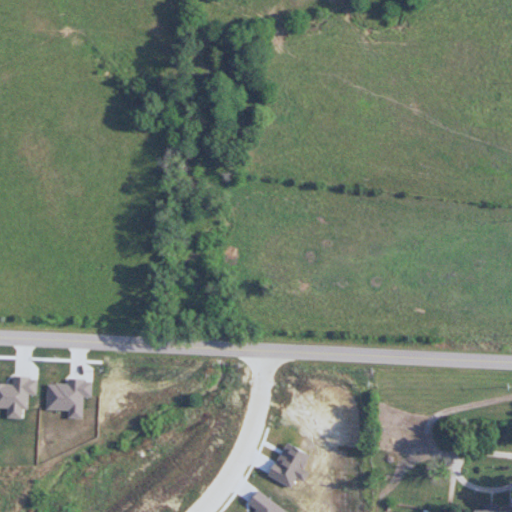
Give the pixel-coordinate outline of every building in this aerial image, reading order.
[(0,384),(0,408),(6,408),(4,417),(17,419),(20,410),(26,410),(26,395),(35,396),(35,378),(10,377),(9,384),(0,384)] [(45,383),(45,410),(66,410),(67,418),(80,419),(81,397),(88,398),(90,381),(45,383)] [(293,488),(262,470),(286,443),(308,451),(293,488)] [(172,480),(116,469),(112,488),(168,499),(172,480)] [(242,511),(257,493),(288,511),(242,511)]
